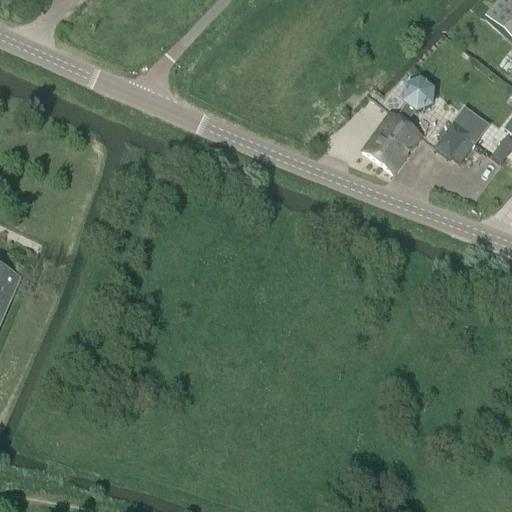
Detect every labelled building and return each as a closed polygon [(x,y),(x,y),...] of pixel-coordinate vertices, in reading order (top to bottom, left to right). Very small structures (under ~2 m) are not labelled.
[(511,0),(500,0),(482,22),(511,46),(511,0)] [(430,95),(420,87),(404,94),(403,109),(404,110),(394,123),(388,118),(360,155),(390,178),(418,140),(403,129),(413,116),(414,117),(428,112),(430,95)] [(344,121),(348,116),(343,112),(340,117),(344,121)] [(434,153),(449,164),(451,161),(459,167),(473,148),(465,142),(466,140),(452,129),(434,153)] [(511,146),(504,141),(490,160),(500,168),(511,151),(511,146)] [(0,328),(21,281),(0,272),(0,328)]
